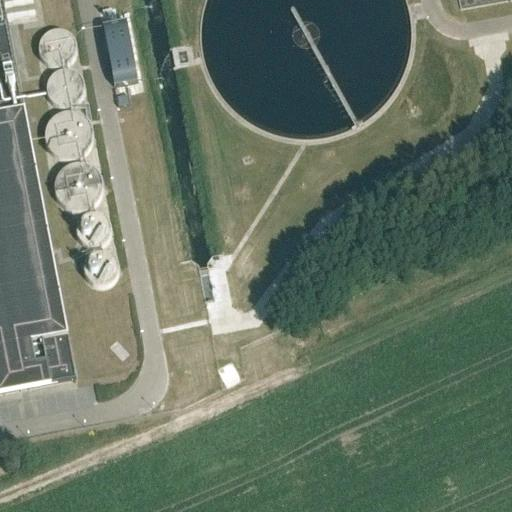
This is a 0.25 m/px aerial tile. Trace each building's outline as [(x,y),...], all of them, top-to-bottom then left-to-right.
[(0,0),(0,396),(74,382),(77,382),(8,25),(37,19),(32,0),(0,0)] [(77,56),(77,54),(77,52),(77,51),(77,49),(76,47),(75,46),(75,44),(74,43),(73,42),(72,41),(70,39),(69,38),(68,38),(66,37),(65,36),(63,36),(61,35),(60,35),(58,35),(57,35),(55,35),(53,36),(52,36),(50,37),(49,38),(47,38),(46,39),(45,41),(44,42),(43,43),(42,44),(41,46),(40,47),(40,49),(39,51),(39,52),(39,54),(39,56),(39,57),(40,59),(40,60),(41,62),(42,63),(43,65),(44,66),(45,67),(46,69),(47,70),(49,70),(50,71),(52,72),(53,72),(55,73),(57,73),(58,73),(60,73),(61,73),(63,72),(65,72),(66,71),(68,70),(69,70),(70,69),(72,67),(73,66),(74,65),(75,63),(75,62),(76,60),(77,59),(77,57),(77,56)] [(47,92),(47,94),(47,96),(48,97),(48,99),(48,100),(49,102),(50,103),(51,105),(52,106),(53,107),(54,108),(55,109),(57,110),(58,111),(60,112),(61,112),(63,113),(64,113),(66,113),(68,113),(69,113),(71,112),(73,112),(74,111),(76,110),(77,109),(78,108),(79,107),(81,106),(82,105),(82,103),(83,102),(84,100),(84,99),(85,97),(85,96),(85,94),(85,92),(85,91),(84,89),(84,88),(83,86),(82,85),(82,83),(81,82),(79,81),(78,80),(77,79),(76,78),(74,77),(73,76),(71,76),(69,75),(68,75),(66,75),(64,75),(63,75),(61,76),(60,76),(58,77),(57,78),(55,79),(54,80),(53,81),(52,82),(51,83),(50,85),(49,86),(48,88),(48,89),(48,91),(47,92)] [(65,163),(67,163),(69,163),(71,163),(73,163),(75,162),(77,162),(79,161),(81,160),(83,159),(84,157),(86,156),(87,154),(89,153),(90,151),(91,149),(92,147),(92,145),(93,143),(93,141),(93,139),(93,137),(93,135),(92,132),(92,130),(91,128),(90,127),(89,125),(87,123),(86,122),(84,120),(83,119),(81,118),(79,117),(77,116),(75,115),(73,115),(71,115),(69,114),(67,115),(65,115),(63,115),(61,116),(59,117),(57,118),(55,119),(53,120),(52,122),(50,123),(49,125),(48,127),(47,128),(46,130),(45,132),(45,135),(45,137),(45,139),(45,141),(45,143),(45,145),(46,147),(47,149),(48,151),(49,153),(50,154),(52,156),(53,157),(55,159),(57,160),(59,161),(61,162),(63,162),(65,163)] [(55,188),(55,190),(55,192),(55,195),(55,197),(56,199),(57,201),(58,202),(59,204),(60,206),(62,208),(63,209),(65,210),(67,211),(69,212),(70,213),(73,214),(75,214),(77,215),(79,215),(81,215),(83,214),(85,214),(87,213),(89,212),(91,211),(93,210),(94,209),(96,208),(97,206),(99,204),(100,202),(101,201),(102,199),(102,197),(103,195),(103,192),(103,190),(103,188),(103,186),(102,184),(102,182),(101,180),(100,178),(99,176),(97,175),(96,173),(94,172),(93,170),(91,169),(89,168),(87,168),(85,167),(83,166),(81,166),(79,166),(77,166),(75,166),(73,167),(70,168),(69,168),(67,169),(65,170),(63,172),(62,173),(60,175),(59,176),(58,178),(57,180),(56,182),(55,184),(55,186),(55,188)] [(91,253),(92,253),(94,253),(95,253),(97,253),(99,252),(100,252),(102,251),(103,251),(104,250),(105,249),(107,248),(108,247),(109,245),(109,244),(110,243),(111,241),(111,240),(112,238),(112,237),(112,235),(112,233),(112,232),(111,230),(111,229),(110,227),(109,226),(109,225),(108,223),(107,222),(105,221),(104,220),(103,219),(101,219),(100,218),(99,218),(97,217),(95,217),(94,217),(92,217),(91,217),(89,218),(88,218),(86,219),(85,219),(84,220),(82,221),(81,222),(80,223),(79,225),(78,226),(78,227),(77,229),(77,230),(76,232),(76,233),(76,235),(76,237),(76,238),(77,240),(77,241),(78,243),(78,244),(79,245),(80,247),(81,248),(82,249),(84,250),(85,251),(86,251),(88,252),(89,252),(91,253)] [(84,273),(84,274),(84,276),(84,277),(85,279),(85,280),(86,282),(87,283),(87,284),(88,286),(89,287),(90,288),(92,289),(93,289),(94,290),(96,291),(97,291),(99,292),(100,292),(102,292),(103,292),(105,292),(106,291),(108,291),(109,290),(110,289),(112,289),(113,288),(114,287),(115,286),(116,284),(117,283),(118,282),(118,280),(119,279),(119,277),(119,276),(119,274),(119,273),(119,271),(119,270),(118,268),(118,267),(117,266),(116,264),(115,263),(114,262),(113,261),(112,260),(110,259),(109,258),(108,258),(106,257),(105,257),(103,257),(102,257),(100,257),(99,257),(97,257),(96,258),(94,258),(93,259),(92,260),(90,261),(89,262),(88,263),(87,264),(87,266),(86,267),(85,268),(85,270),(84,271),(84,273)]
